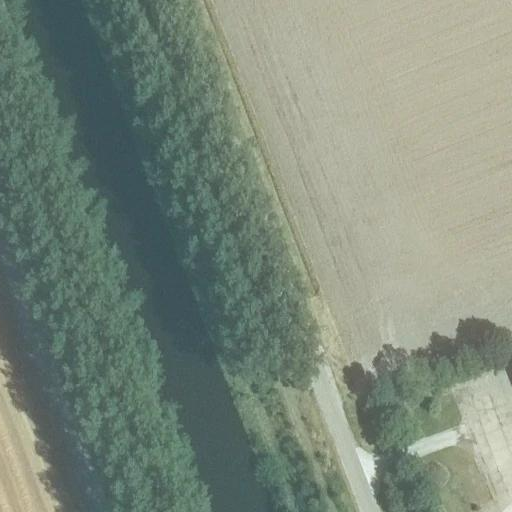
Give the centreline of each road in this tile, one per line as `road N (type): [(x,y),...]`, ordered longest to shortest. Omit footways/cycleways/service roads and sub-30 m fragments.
road 1 (unclassified): [(371,511),(176,0)]
road 2 (unclassified): [(103,511),(0,236)]
